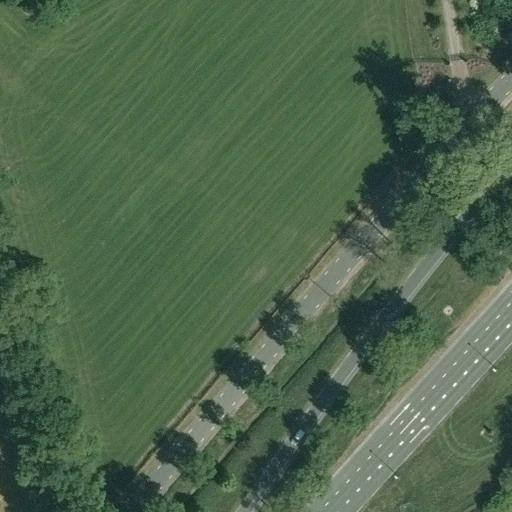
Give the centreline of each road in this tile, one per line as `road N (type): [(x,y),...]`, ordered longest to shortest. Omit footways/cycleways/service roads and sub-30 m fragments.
road 1 (unclassified): [(134,511),(359,241),(511,79)]
road 2 (primary): [(511,164),(331,389),(246,511)]
road 3 (primary): [(323,511),(511,304)]
